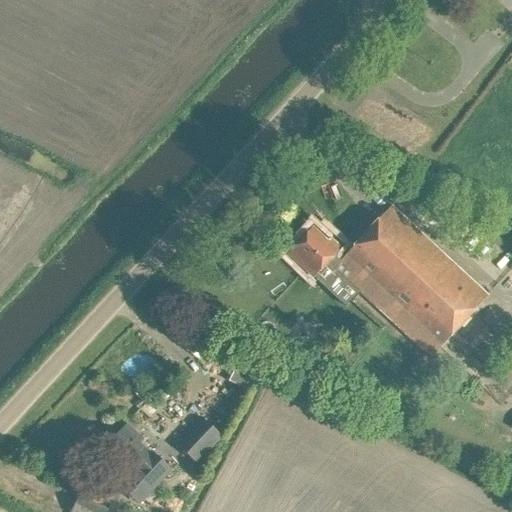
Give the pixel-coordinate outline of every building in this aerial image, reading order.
[(334,270),(430,360),(487,298),(391,208),(343,260),(337,254),(340,250),(330,240),(326,244),(311,230),(298,244),(295,242),(287,251),(290,253),(288,255),(313,279),(324,267),(331,273),(334,270)] [(249,385),(254,372),(239,367),(234,380),(249,385)] [(138,411),(144,406),(138,400),(132,406),(138,411)] [(201,421),(176,447),(196,465),(220,439),(201,421)] [(128,426),(123,431),(105,450),(131,475),(122,484),(141,502),(169,473),(150,454),(149,455),(138,445),(143,440),(128,426)] [(104,511),(79,499),(72,511),(104,511)]
